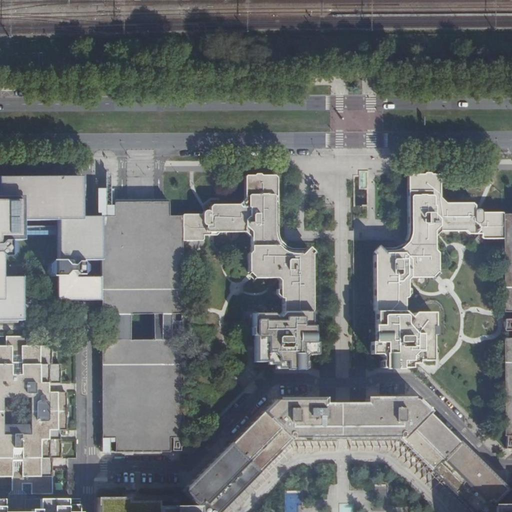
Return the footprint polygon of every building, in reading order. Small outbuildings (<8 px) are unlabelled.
[(484,239),(502,239),(503,214),(503,213),(481,213),(481,210),(480,209),(475,209),(474,210),(474,207),(471,203),(439,203),(439,178),(436,175),(407,175),(408,230),(407,233),(406,236),(405,239),(403,241),(401,244),(399,246),(396,247),(394,248),(380,248),(373,255),(373,309),(375,311),(375,342),(369,342),(369,353),(378,353),(383,358),(382,360),(379,360),(378,367),(409,367),(409,363),(416,362),(416,359),(421,359),(421,360),(430,360),(430,326),(432,326),(432,313),(413,313),(408,317),(403,311),(403,298),(406,297),(405,280),(409,277),(431,276),(436,272),(436,252),(433,249),(433,230),(471,230),(474,230),(474,233),(480,233),(484,239)] [(0,317),(12,317),(16,313),(16,285),(12,281),(11,282),(0,281),(0,256),(6,257),(11,252),(11,246),(6,241),(0,241),(0,237),(20,237),(19,221),(56,221),(55,217),(59,217),(59,221),(56,225),(55,233),(59,237),(59,241),(56,245),(55,253),(59,257),(59,261),(51,261),(46,266),(46,272),(50,276),(59,277),(60,281),(56,285),(56,292),(65,301),(73,301),(72,177),(0,176),(0,317)] [(282,298),(281,312),(309,312),(311,310),(311,255),(303,249),(293,249),(289,247),(285,246),(282,243),(279,240),(276,236),(276,219),(276,178),(273,176),(248,176),(244,180),(244,204),(211,204),(209,206),(209,211),(208,211),(203,211),(202,215),(181,214),(181,216),(182,240),(198,240),(203,235),(209,235),(210,231),(250,232),(251,251),(247,254),(247,272),(253,277),(276,278),(279,280),(278,296),(280,298),(282,298)] [(80,261),(100,261),(100,217),(80,217),(80,177),(72,177),(73,301),(98,301),(100,301),(100,277),(80,276),(85,272),(85,266),(80,261)] [(182,340),(171,340),(171,314),(182,315),(182,265),(182,240),(181,216),(169,216),(169,203),(166,203),(161,203),(122,203),(114,203),(114,217),(100,217),(100,261),(100,277),(100,301),(100,315),(112,315),(113,340),(100,341),(100,438),(114,439),(114,452),(169,452),(169,438),(183,439),(182,340)] [(511,214),(503,214),(502,239),(502,263),(502,312),(511,312),(511,337),(503,338),(503,435),(511,435),(511,214)] [(309,341),(309,312),(281,312),(276,318),(271,314),(253,313),(252,327),(255,327),(254,361),(264,361),(264,360),(268,360),(268,363),(275,363),(275,368),(304,367),(304,361),(301,358),(305,354),(316,353),(316,342),(309,341)] [(0,477),(12,478),(12,492),(10,495),(18,495),(31,495),(52,495),(51,470),(40,469),(40,462),(44,462),(44,463),(45,465),(49,465),(51,464),(51,459),(61,458),(60,440),(48,440),(48,431),(66,431),(66,393),(48,393),(48,384),(60,384),(60,365),(51,365),(51,346),(27,346),(26,337),(21,336),(7,336),(7,346),(0,346),(0,477)] [(292,387),(280,387),(280,395),(292,395),(292,387)] [(206,511),(207,511),(213,511),(245,480),(244,479),(255,468),(256,469),(287,438),(287,436),(286,434),(287,433),(288,434),(289,435),(290,436),(321,436),(321,434),(343,434),(366,434),(366,436),(396,436),(397,434),(398,433),(399,433),(400,434),(399,437),(431,469),(432,468),(443,478),(442,479),(474,510),(476,510),(477,510),(477,511),(478,511),(477,511),(511,511),(511,506),(492,506),(491,506),(506,490),(468,452),(457,442),(457,443),(412,400),(404,400),(380,400),(365,400),(365,404),(343,405),(321,405),(321,400),(307,400),(280,400),(274,400),(230,444),(229,443),(218,453),(180,491),(196,506),(195,508),(157,508),(157,501),(127,501),(127,498),(96,498),(96,511),(206,511)] [(299,511),(299,495),(287,495),(287,511),(299,511)] [(0,511),(80,511),(80,504),(67,505),(67,499),(30,499),(30,511),(20,511),(18,511),(3,511),(3,499),(0,499),(0,511)]
